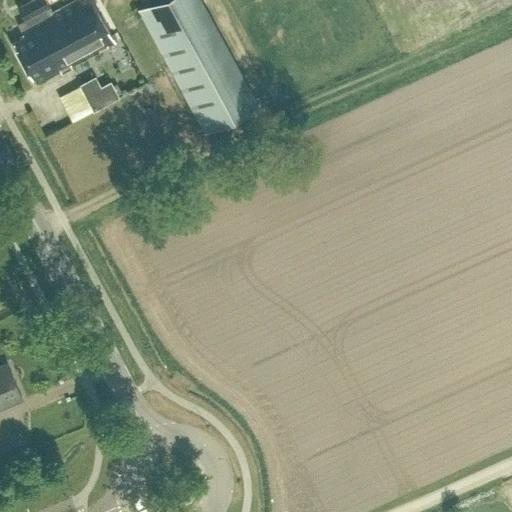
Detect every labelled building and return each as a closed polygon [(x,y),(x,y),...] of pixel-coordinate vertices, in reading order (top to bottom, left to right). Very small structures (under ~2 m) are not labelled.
[(82,15),(80,12),(95,4),(93,0),(74,0),(52,11),(46,0),(27,0),(18,5),(28,23),(19,28),(23,35),(13,40),(21,55),(32,50),(34,54),(49,47),(43,35),(82,15)] [(203,0),(150,0),(137,7),(202,130),(258,101),(203,0)] [(32,50),(21,55),(32,76),(42,70),(45,76),(114,41),(114,40),(95,4),(80,12),(82,15),(43,35),(49,47),(34,54),(32,50)] [(111,82),(100,88),(93,76),(81,83),(94,108),(118,95),(111,82)] [(0,367),(0,404),(21,396),(8,364),(0,367)]
